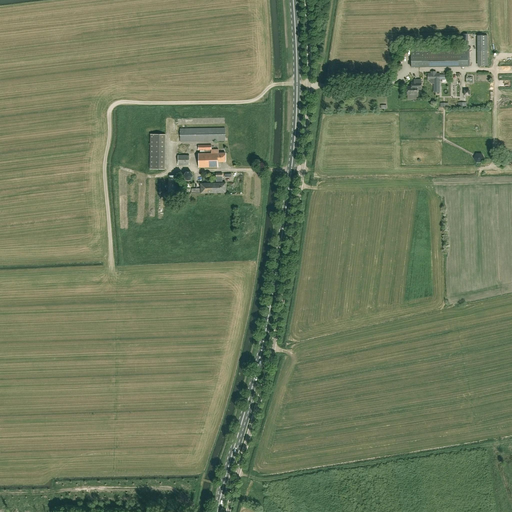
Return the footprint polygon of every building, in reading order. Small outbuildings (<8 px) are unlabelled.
[(477,38),(478,68),(488,68),(487,37),(477,38)] [(419,67),(419,51),(418,51),(418,46),(411,46),(411,67),(419,67)] [(459,50),(419,51),(419,67),(459,67),(459,50)] [(459,50),(459,67),(467,67),(467,50),(459,50)] [(447,75),(439,75),(439,73),(436,73),(436,71),(431,71),(431,73),(427,73),(428,80),(430,80),(430,82),(431,83),(434,83),(434,92),(440,92),(439,79),(447,79),(447,75)] [(411,87),(407,87),(407,95),(418,95),(417,90),(421,90),(421,82),(411,82),(411,87)] [(225,141),(225,128),(180,129),(180,142),(225,141)] [(165,170),(165,135),(150,134),(150,169),(165,170)] [(211,145),(198,145),(198,150),(200,150),(200,153),(198,153),(199,167),(218,167),(218,162),(225,162),(225,153),(218,153),(218,149),(211,149),(211,145)] [(189,165),(189,155),(178,155),(178,165),(189,165)] [(190,173),(184,173),(182,177),(185,181),(190,182),(192,177),(190,173)] [(179,193),(179,176),(168,176),(167,193),(179,193)] [(216,193),(216,183),(201,184),(201,190),(201,193),(216,193)] [(226,193),(226,183),(216,183),(216,193),(226,193)]
